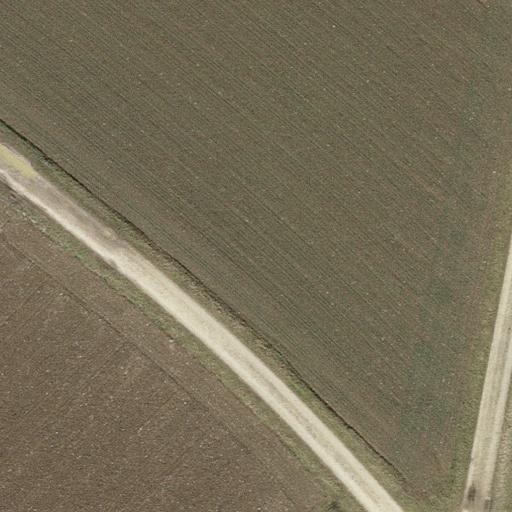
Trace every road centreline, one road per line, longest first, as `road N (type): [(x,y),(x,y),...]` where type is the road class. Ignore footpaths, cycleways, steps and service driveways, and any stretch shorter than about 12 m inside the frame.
road 1 (track): [(0,135),(249,334),(382,511)]
road 2 (track): [(511,181),(452,511)]
